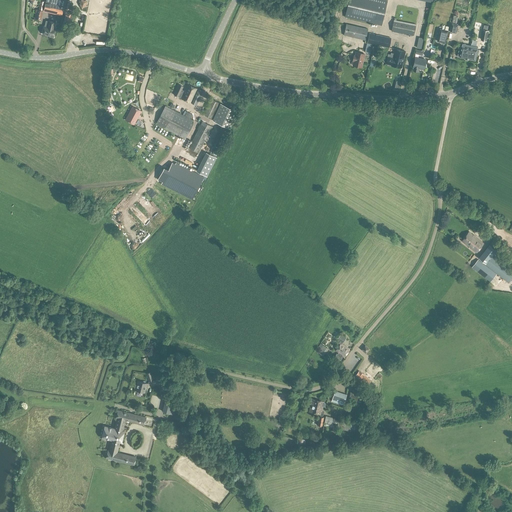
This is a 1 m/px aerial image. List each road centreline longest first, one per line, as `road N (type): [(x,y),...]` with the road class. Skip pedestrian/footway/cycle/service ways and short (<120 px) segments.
road 1 (unclassified): [(176,383),(204,370),(314,391),(340,379),(429,250),(449,94)]
road 2 (tertiary): [(200,74),(314,94),(449,94)]
road 3 (tertiary): [(0,52),(44,58),(113,51),(200,74)]
